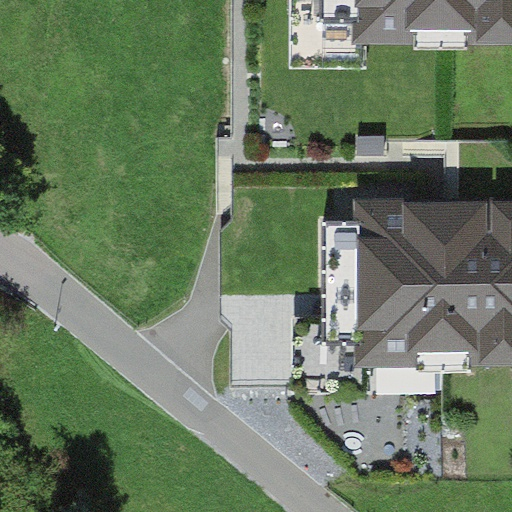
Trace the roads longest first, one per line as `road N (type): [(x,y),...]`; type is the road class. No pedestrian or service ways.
road 1 (unknown): [(120,347),(226,286),(264,222),(275,0)]
road 2 (residential): [(0,253),(318,511)]
